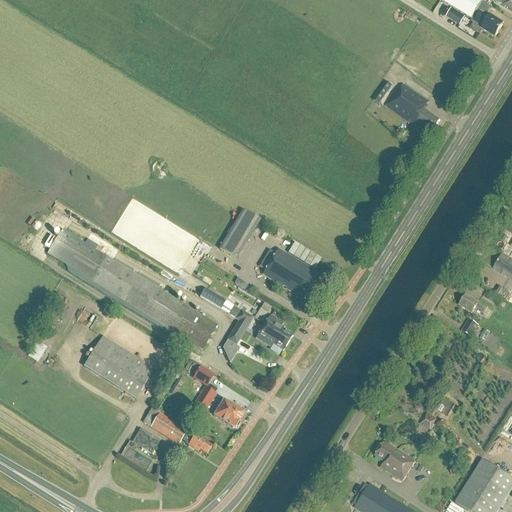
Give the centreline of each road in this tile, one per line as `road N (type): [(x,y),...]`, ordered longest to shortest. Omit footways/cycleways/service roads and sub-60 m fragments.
road 1 (primary): [(276,434),(511,63)]
road 2 (unclassified): [(297,511),(511,175)]
